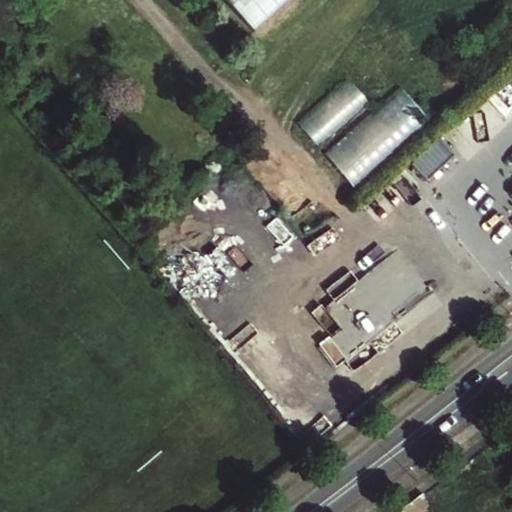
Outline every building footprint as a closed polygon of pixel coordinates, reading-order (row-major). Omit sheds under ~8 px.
[(224,0),(253,30),(285,0),(224,0)] [(347,79),(295,121),(318,147),(372,105),(347,79)] [(397,88),(320,152),(354,190),(433,124),(397,88)] [(418,163),(432,177),(455,152),(441,139),(418,163)] [(317,312),(334,335),(323,343),(338,363),(427,296),(395,253),(317,312)]
